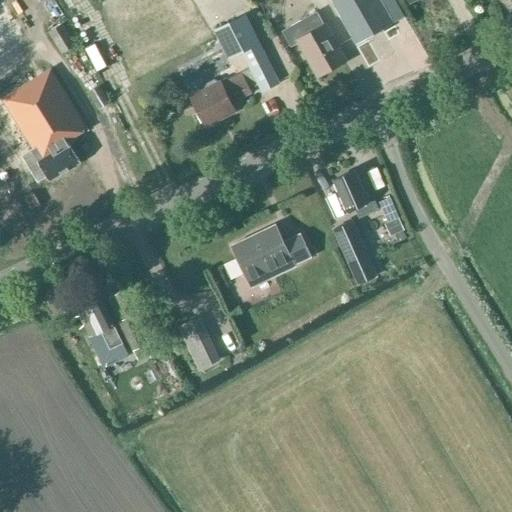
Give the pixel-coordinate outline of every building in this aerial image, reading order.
[(330,0),(356,45),(405,17),(406,16),(396,0),(330,0)] [(291,47),(299,42),(318,75),(344,60),(316,12),(282,32),(291,47)] [(250,69),(258,85),(261,92),(279,83),(245,15),(215,30),(229,58),(242,52),(250,69)] [(49,32),(62,54),(75,46),(62,24),(49,32)] [(258,85),(250,69),(221,83),(220,82),(191,97),(205,126),(235,111),(231,103),(251,93),(249,90),(258,85)] [(50,70),(3,99),(33,149),(22,156),(37,181),(47,175),(50,181),(80,162),(67,141),(87,129),(50,70)] [(88,93),(99,110),(109,104),(99,86),(88,93)] [(355,171),(334,180),(352,221),(352,220),(354,225),(387,210),(377,186),(364,192),(355,171)] [(404,230),(399,217),(384,224),(389,237),(404,230)] [(352,221),(333,229),(358,285),(377,276),(354,225),(352,220),(352,221)] [(311,256),(300,233),(283,242),(275,226),(232,246),(250,285),(311,256)] [(215,311),(232,306),(226,283),(209,287),(215,311)] [(122,344),(98,294),(77,304),(92,335),(87,337),(103,370),(129,357),(122,344)] [(118,323),(137,360),(151,353),(133,316),(118,323)] [(220,360),(199,317),(178,327),(199,370),(220,360)] [(171,380),(160,357),(146,364),(156,387),(171,380)]
